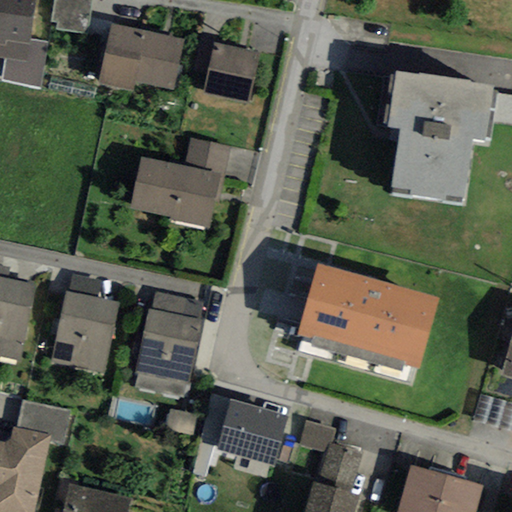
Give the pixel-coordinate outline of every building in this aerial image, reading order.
[(0,0),(0,45),(5,47),(6,39),(28,44),(29,39),(36,0),(0,0)] [(92,0),(54,0),(51,22),(56,23),(55,29),(87,34),(92,0)] [(185,39),(112,24),(99,84),(133,92),(135,82),(174,91),(185,39)] [(49,43),(29,39),(28,44),(6,39),(5,47),(0,45),(0,59),(5,60),(1,82),(40,89),(49,43)] [(249,104),(259,53),(213,44),(204,95),(249,104)] [(389,193),(461,203),(470,140),(484,142),(485,138),(491,139),(499,91),(493,90),(493,87),(470,83),(471,81),(418,73),(417,76),(396,72),(395,77),(390,76),(383,122),(387,123),(387,127),(398,129),(389,193)] [(190,138),(184,167),(220,175),(224,176),(231,147),(190,138)] [(184,167),(141,158),(130,209),(209,226),(220,175),(184,167)] [(439,298),(316,263),(296,334),(313,339),(310,347),(402,373),(404,365),(418,369),(439,298)] [(98,299),(102,281),(73,275),(69,292),(98,299)] [(36,285),(0,276),(0,355),(18,360),(36,285)] [(69,292),(66,292),(51,362),(103,373),(119,303),(98,299),(69,292)] [(189,386),(203,320),(200,319),(203,303),(156,292),(152,309),(148,308),(134,374),(138,375),(135,389),(182,399),(185,386),(189,386)] [(511,337),(502,375),(511,377),(511,337)] [(217,446),(230,401),(213,396),(200,441),(217,446)] [(49,442),(64,446),(72,410),(23,400),(17,428),(50,435),(49,442)] [(287,417),(230,401),(217,446),(216,449),(273,465),(287,417)] [(194,435),(198,416),(170,410),(167,430),(194,435)] [(336,429),(304,422),(298,446),(327,453),(329,454),(332,444),(336,429)] [(9,445),(0,442),(0,511),(33,511),(49,442),(50,435),(17,428),(14,427),(9,445)] [(362,453),(332,444),(329,454),(327,453),(318,484),(350,493),(362,453)] [(437,511),(446,477),(409,468),(397,511),(437,511)] [(476,511),(483,487),(446,477),(437,511),(476,511)] [(354,511),(359,496),(350,493),(318,484),(315,483),(306,511),(354,511)] [(70,486),(64,511),(128,511),(131,499),(70,486)]
